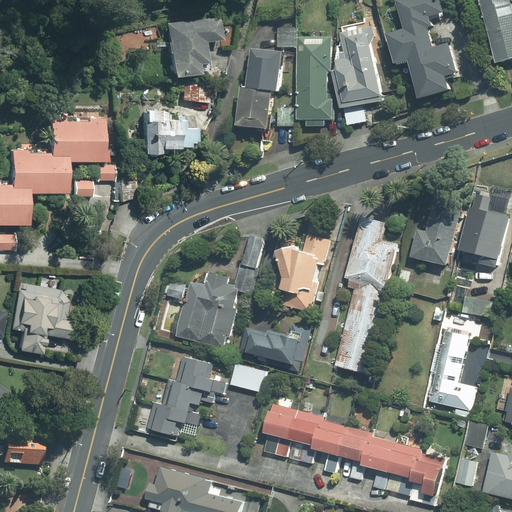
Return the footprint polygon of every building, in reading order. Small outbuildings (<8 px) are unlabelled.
[(406,34),(389,39),(398,70),(410,66),(421,105),(452,96),(448,81),(459,78),(450,47),(436,51),(431,33),(436,32),(433,22),(447,18),(441,0),(404,0),(406,3),(398,5),(406,34)] [(478,0),(498,68),(511,63),(511,6),(510,0),(478,0)] [(216,21),(164,21),(165,79),(193,79),(193,73),(207,73),(207,44),(217,44),(216,21)] [(305,130),(327,130),(327,124),(335,124),(336,102),(330,102),(331,73),(333,73),(333,39),(299,39),(299,28),(279,28),(279,51),(300,51),(297,149),(328,140),(327,134),(305,140),(305,130)] [(341,74),(335,75),(343,114),(347,113),(351,128),(369,124),(366,109),(386,104),(373,44),(378,43),(375,29),(343,36),(348,60),(339,62),(341,74)] [(281,97),(285,55),(253,52),(249,92),(242,92),(238,131),(271,134),(274,96),(281,97)] [(181,83),(179,101),(208,104),(210,85),(181,83)] [(296,109),(281,108),(280,128),(295,129),(296,109)] [(207,121),(207,115),(140,110),(138,157),(154,158),(154,152),(173,152),(173,149),(188,150),(188,144),(195,144),(195,136),(207,121)] [(0,227),(22,229),(24,195),(61,196),(62,164),(100,165),(102,118),(44,116),(42,150),(6,148),(5,181),(0,181),(0,227)] [(94,169),(94,181),(111,181),(111,169),(94,169)] [(90,182),(72,181),(71,198),(89,199),(90,182)] [(468,205),(439,199),(431,235),(423,234),(416,262),(454,270),(468,205)] [(505,273),(511,236),(511,219),(475,213),(467,257),(489,261),(487,270),(505,273)] [(393,227),(367,220),(350,290),(359,292),(340,370),(373,378),(404,246),(389,243),(393,227)] [(270,237),(254,232),(238,287),(253,292),(270,237)] [(15,234),(0,233),(0,251),(14,252),(15,234)] [(278,254),(285,279),(281,292),(288,294),(284,307),(311,315),(320,282),(316,281),(322,259),(304,254),(300,248),(278,254)] [(234,280),(214,275),(210,290),(195,286),(182,341),(229,352),(231,341),(235,342),(242,312),(240,312),(244,293),(240,292),(240,289),(232,287),(234,280)] [(171,282),(167,298),(183,302),(188,287),(171,282)] [(15,351),(39,354),(41,337),(63,340),(65,322),(62,321),(63,311),(66,311),(67,303),(56,289),(21,285),(20,292),(15,291),(10,333),(17,334),(15,351)] [(499,304),(470,299),(467,316),(496,321),(499,304)] [(290,340),(249,328),(242,353),(302,370),(313,330),(295,325),(290,340)] [(460,386),(471,335),(447,330),(432,403),(473,412),(478,389),(460,386)] [(188,427),(194,405),(204,408),(207,394),(213,396),(214,393),(225,396),(228,385),(207,380),(211,366),(184,359),(178,384),(170,382),(164,405),(155,403),(147,432),(177,439),(180,425),(188,427)] [(267,370),(237,364),(233,385),(263,392),(267,370)] [(328,419),(277,407),(270,439),(320,451),(319,455),(370,467),(368,472),(419,484),(418,488),(432,492),(430,500),(442,503),(449,474),(447,473),(449,462),(424,456),(425,452),(376,440),(377,436),(327,424),(328,419)] [(484,449),(490,426),(472,422),(466,445),(484,449)] [(0,445),(0,452),(0,465),(38,466),(39,445),(0,445)] [(511,456),(496,452),(486,494),(511,500),(511,456)] [(479,461),(463,457),(456,484),(472,488),(479,461)] [(240,511),(243,503),(211,494),(214,482),(162,468),(157,487),(152,485),(146,507),(163,511),(240,511)]
